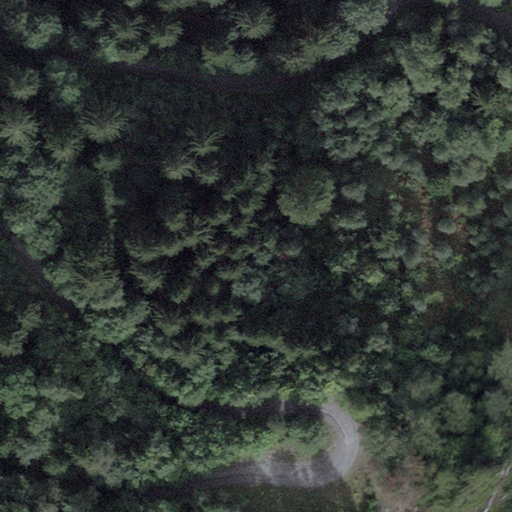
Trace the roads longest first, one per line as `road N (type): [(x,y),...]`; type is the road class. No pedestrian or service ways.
road 1 (track): [(0,237),(134,376),(189,403),(310,405),(335,420),(338,443),(317,466),(116,490),(75,484),(0,453)]
road 2 (track): [(401,0),(339,50),(289,77),(222,81),(132,68),(0,28)]
